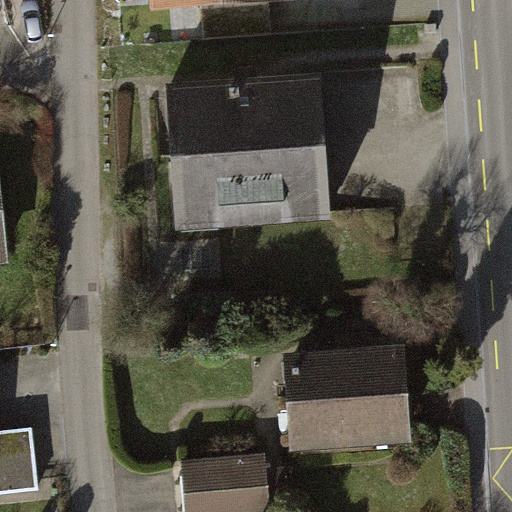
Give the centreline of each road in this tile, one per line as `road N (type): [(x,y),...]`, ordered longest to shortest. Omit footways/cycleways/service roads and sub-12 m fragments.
road 1 (residential): [(105,511),(72,0)]
road 2 (tertiary): [(499,0),(511,149)]
